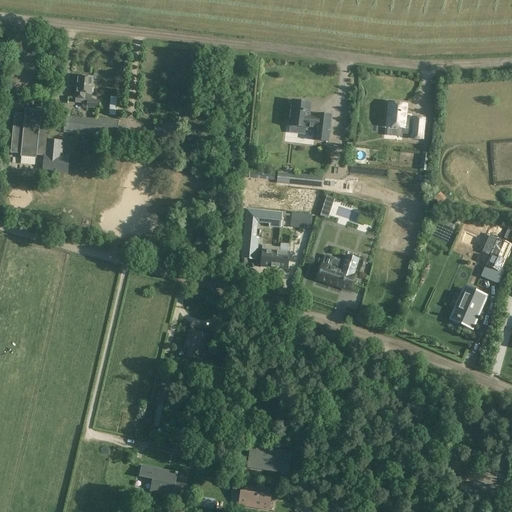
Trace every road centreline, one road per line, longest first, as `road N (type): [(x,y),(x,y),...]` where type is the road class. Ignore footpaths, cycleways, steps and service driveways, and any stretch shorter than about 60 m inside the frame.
road 1 (track): [(511,61),(425,65),(0,16)]
road 2 (track): [(68,247),(222,289),(511,393)]
